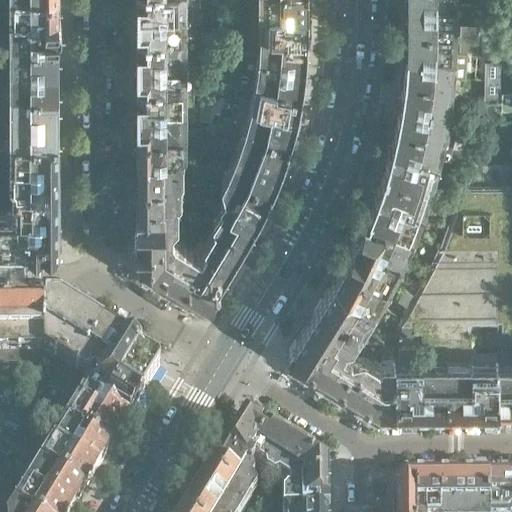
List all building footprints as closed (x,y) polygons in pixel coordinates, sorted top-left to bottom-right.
[(57,14),(56,0),(11,0),(12,14),(57,14)] [(451,23),(450,0),(406,0),(406,20),(451,23)] [(511,9),(511,0),(500,0),(501,10),(511,9)] [(181,29),(181,9),(181,5),(137,5),(137,30),(181,29)] [(307,20),(307,10),(307,5),(264,5),(264,19),(263,28),(306,30),(307,20)] [(231,18),(232,6),(222,6),(221,17),(231,18)] [(511,35),(511,9),(501,10),(501,35),(511,35)] [(57,35),(57,14),(12,14),(12,35),(57,35)] [(499,156),(500,61),(501,51),(496,51),(496,23),(451,23),(406,20),(406,34),(406,44),(449,47),(473,49),(473,56),(484,57),(483,79),(483,80),(481,93),(479,108),(474,134),(474,135),(469,155),(499,156)] [(305,44),(306,30),(263,28),(263,40),(262,44),(261,53),(304,57),(305,44)] [(182,54),(181,29),(137,30),(137,54),(182,54)] [(57,62),(57,35),(12,35),(12,63),(57,62)] [(227,49),(229,37),(219,35),(218,48),(227,49)] [(511,61),(511,35),(501,35),(501,51),(500,61),(511,61)] [(447,75),(449,47),(406,44),(405,54),(404,64),(404,69),(447,75)] [(227,70),(229,50),(227,49),(218,48),(216,68),(227,70)] [(303,70),(304,61),(304,57),(261,53),(260,66),(258,75),(301,83),(303,70)] [(182,78),(182,54),(137,54),(137,78),(182,78)] [(483,80),(483,79),(484,57),(473,56),(470,78),(483,80)] [(57,85),(57,62),(12,63),(12,85),(57,85)] [(225,92),(227,70),(216,68),(214,90),(225,92)] [(444,102),(447,75),(404,69),(402,79),(400,92),(444,102)] [(297,100),(300,87),(301,83),(258,75),(257,84),(256,87),(254,95),(253,99),(295,109),(297,100)] [(182,103),(182,78),(137,78),(137,103),(182,103)] [(481,93),(483,80),(470,78),(466,106),(479,108),(481,93)] [(57,112),(57,85),(12,85),(13,112),(57,112)] [(511,115),(511,89),(502,89),(501,116),(511,115)] [(439,127),(444,102),(400,92),(399,100),(398,108),(396,117),(439,127)] [(292,122),(294,113),(295,109),(253,99),(252,103),(250,112),(248,120),(288,135),(289,131),(292,122)] [(182,128),(182,103),(137,103),(137,128),(182,128)] [(57,135),(57,112),(13,112),(13,136),(57,135)] [(433,151),(439,127),(396,117),(393,128),(391,140),(433,151)] [(284,147),(288,135),(248,120),(245,128),(240,142),(280,159),(284,147)] [(182,150),(182,128),(137,128),(137,153),(179,153),(182,150)] [(468,160),(469,155),(474,135),(461,132),(455,157),(468,160)] [(57,159),(57,135),(13,136),(12,137),(12,159),(57,159)] [(425,177),(433,152),(433,151),(391,140),(388,149),(384,163),(425,177)] [(276,168),(280,159),(240,142),(236,153),(231,165),(269,184),(271,180),(274,172),(276,168)] [(178,177),(178,155),(179,153),(137,153),(137,180),(154,180),(154,177),(178,177)] [(57,185),(57,159),(12,159),(12,183),(15,185),(57,185)] [(448,185),(425,177),(384,163),(383,168),(380,177),(376,186),(417,202),(446,214),(453,193),(446,191),(448,185)] [(267,189),(269,184),(231,165),(226,176),(220,187),(258,207),(263,198),(267,189)] [(176,200),(176,179),(178,179),(178,177),(154,177),(154,180),(137,180),(137,207),(172,207),(172,200),(176,200)] [(57,212),(57,185),(15,185),(15,211),(15,212),(27,212),(57,212)] [(407,228),(417,202),(376,186),(373,195),(368,209),(407,228)] [(253,217),(258,207),(220,187),(222,192),(224,194),(214,210),(217,212),(211,221),(212,222),(213,221),(225,229),(229,224),(243,233),(253,217)] [(511,188),(460,189),(451,216),(438,247),(414,295),(393,310),(393,322),(422,322),(422,327),(470,327),(470,321),(497,321),(497,324),(511,323),(511,188)] [(172,225),(172,207),(137,207),(137,235),(159,235),(159,231),(169,231),(170,227),(172,225)] [(397,253),(407,229),(407,228),(368,209),(363,221),(358,231),(397,253)] [(0,245),(27,245),(27,212),(15,212),(15,211),(0,211),(0,245)] [(57,246),(57,212),(27,212),(27,245),(57,246)] [(220,270),(243,233),(229,224),(225,229),(213,221),(212,222),(211,221),(209,224),(214,227),(203,245),(211,249),(205,261),(220,270)] [(159,274),(174,251),(176,252),(181,245),(172,240),(169,234),(169,231),(159,231),(159,235),(137,235),(137,256),(140,262),(159,274)] [(385,276),(396,254),(397,253),(358,231),(356,236),(352,244),(347,253),(385,276)] [(202,300),(220,270),(205,261),(211,249),(203,245),(197,255),(181,245),(176,252),(174,251),(159,274),(202,300)] [(385,276),(347,253),(340,266),(335,275),(373,298),(385,276)] [(373,298),(335,275),(322,296),(361,319),(373,298)] [(361,319),(322,296),(309,317),(337,334),(348,341),(361,319)] [(0,351),(18,351),(18,305),(0,305),(0,351)] [(43,352),(43,305),(18,305),(18,351),(42,351),(43,352)] [(56,360),(81,319),(57,305),(43,305),(43,352),(56,360)] [(329,348),(337,334),(309,317),(287,352),(306,364),(319,343),(329,348)] [(77,373),(102,332),(81,319),(56,360),(77,373)] [(497,333),(497,324),(497,321),(470,321),(470,327),(470,333),(497,333)] [(422,331),(422,327),(422,322),(393,322),(393,331),(422,331)] [(471,362),(470,333),(470,327),(422,327),(422,331),(422,362),(422,405),(471,405),(471,362)] [(101,382),(110,368),(124,346),(102,332),(77,373),(89,380),(95,379),(101,382)] [(337,383),(353,356),(343,350),(348,341),(337,334),(329,348),(319,343),(306,364),(337,383)] [(160,368),(132,351),(124,346),(110,368),(147,390),(160,368)] [(360,397),(379,365),(379,362),(373,358),(370,362),(359,355),(353,356),(337,383),(360,397)] [(511,404),(511,361),(498,362),(498,405),(511,404)] [(393,405),(393,362),(379,362),(379,365),(360,397),(374,405),(393,405)] [(422,405),(422,362),(393,362),(393,405),(422,405)] [(498,405),(498,362),(471,362),(471,405),(498,405)] [(120,434),(147,390),(110,368),(101,382),(102,383),(98,389),(93,390),(81,410),(120,434)] [(70,403),(76,393),(68,388),(62,398),(70,403)] [(120,434),(81,410),(69,429),(108,453),(120,434)] [(250,466),(269,435),(245,420),(221,459),(250,477),(255,469),(250,466)] [(108,453),(69,429),(56,450),(95,474),(108,453)] [(278,484),(297,452),(269,435),(250,466),(255,469),(278,484)] [(16,454),(0,444),(0,460),(9,466),(16,454)] [(95,474),(56,450),(43,471),(83,495),(95,474)] [(326,488),(326,469),(297,452),(278,484),(291,492),(304,492),(304,488),(326,488)] [(248,489),(252,483),(250,477),(221,459),(207,482),(247,507),(252,499),(248,489)] [(72,511),(83,495),(43,471),(30,492),(63,511),(72,511)] [(243,511),(247,507),(207,482),(195,502),(210,511),(243,511)] [(414,511),(414,485),(400,485),(395,490),(395,511),(414,511)] [(439,511),(439,485),(414,485),(414,511),(439,511)] [(463,511),(463,485),(439,485),(439,511),(463,511)] [(487,511),(487,485),(463,485),(463,511),(487,511)] [(511,511),(511,485),(487,485),(487,511),(511,511)] [(325,511),(326,488),(304,488),(304,492),(291,492),(291,500),(288,500),(287,511),(325,511)] [(63,511),(30,492),(18,511),(63,511)] [(210,511),(195,502),(188,511),(210,511)]
